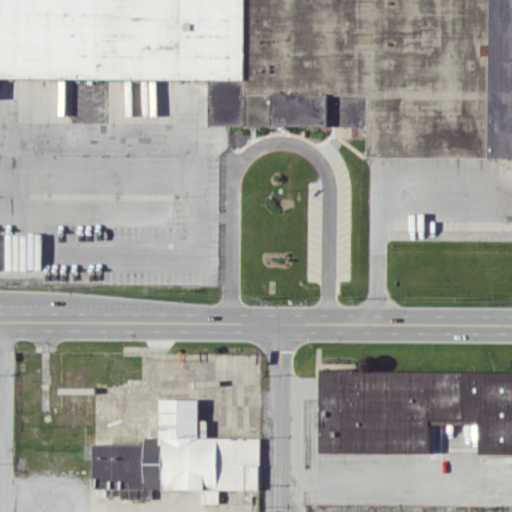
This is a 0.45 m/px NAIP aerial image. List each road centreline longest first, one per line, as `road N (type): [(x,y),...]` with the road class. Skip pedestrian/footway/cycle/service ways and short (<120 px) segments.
road 1 (secondary): [(0,320),(511,326)]
road 2 (residential): [(2,320),(0,511)]
road 3 (tertiary): [(283,326),(283,511)]
